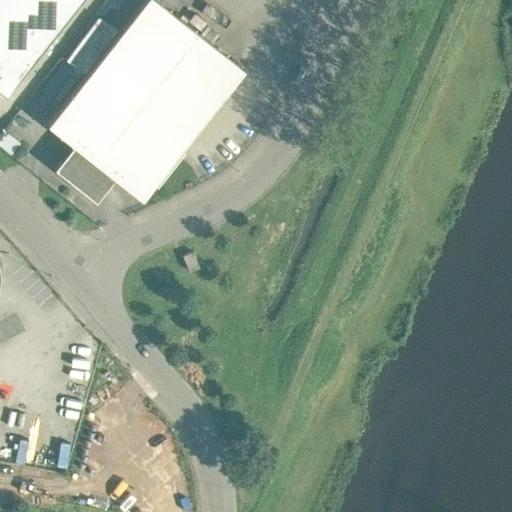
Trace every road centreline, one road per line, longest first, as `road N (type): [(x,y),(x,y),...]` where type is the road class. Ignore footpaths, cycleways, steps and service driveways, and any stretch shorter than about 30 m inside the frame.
road 1 (unclassified): [(74,286),(274,176),(356,0)]
road 2 (unclassified): [(212,511),(208,451),(189,411),(74,286)]
